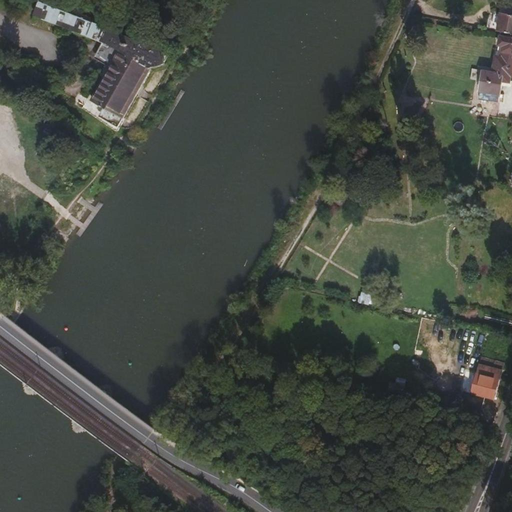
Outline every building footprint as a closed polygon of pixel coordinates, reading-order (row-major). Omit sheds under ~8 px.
[(93,31),(99,15),(64,1),(58,17),(61,18),(58,24),(66,27),(68,21),(93,31)] [(511,14),(511,7),(497,5),(496,11),(511,14)] [(511,14),(496,11),(492,10),(490,19),(486,18),(484,28),(511,33),(511,14)] [(133,121),(170,61),(164,63),(160,48),(157,49),(155,45),(151,46),(112,30),(108,41),(118,47),(107,63),(89,91),(122,117),(129,123),(133,121)] [(511,37),(498,35),(497,45),(501,46),(498,57),(495,56),(491,72),(481,71),(478,92),(499,94),(502,75),(511,76),(511,70),(511,37)] [(107,63),(118,47),(108,41),(97,57),(107,63)] [(122,117),(89,91),(80,106),(111,126),(114,127),(116,127),(118,125),(98,114),(103,106),(122,117)] [(122,117),(103,106),(98,114),(118,125),(122,117)] [(122,117),(118,125),(123,127),(127,127),(131,124),(133,121),(129,123),(122,117)] [(493,399),(501,371),(479,365),(471,394),(493,399)]
